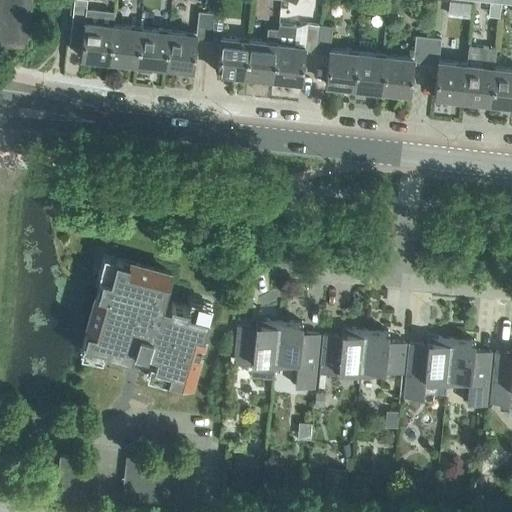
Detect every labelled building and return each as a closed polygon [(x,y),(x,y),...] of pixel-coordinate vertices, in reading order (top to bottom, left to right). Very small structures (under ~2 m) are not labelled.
[(0,0),(0,44),(26,47),(31,0),(0,0)] [(108,60),(112,23),(114,13),(86,10),(86,0),(73,0),(71,25),(83,26),(80,57),(108,60)] [(390,9),(390,0),(380,0),(379,8),(390,9)] [(459,18),(461,2),(450,0),(448,16),(459,18)] [(499,1),(491,0),(490,0),(488,14),(498,15),(499,1)] [(196,38),(208,40),(211,11),(198,10),(196,32),(168,29),(164,66),(192,69),(196,38)] [(245,75),(249,38),(221,35),(223,13),(211,11),(208,40),(220,41),(216,72),(245,75)] [(304,50),(316,52),(319,23),(307,22),(305,44),(294,43),(296,25),(278,23),(278,28),(277,41),(272,78),(301,81),(304,50)] [(136,63),(140,26),(112,23),(108,60),(136,63)] [(353,87),(357,50),(330,47),(332,25),(319,23),(316,52),(328,53),(325,84),(353,87)] [(164,66),(168,29),(140,26),(136,63),(164,66)] [(277,41),(278,28),(267,27),(266,40),(249,38),(245,75),(272,78),(277,41)] [(413,62),(425,64),(428,35),(416,34),(413,56),(385,53),(381,90),(409,93),(413,62)] [(462,99),(466,62),(438,59),(441,37),(428,35),(425,64),(437,65),(434,96),(462,99)] [(494,65),(496,48),(468,45),(466,62),(462,99),(490,102),(494,65)] [(381,90),(385,53),(357,50),(353,87),(381,90)] [(511,67),(494,65),(490,102),(511,104),(511,67)] [(189,383),(208,315),(188,310),(189,306),(171,301),(170,305),(162,302),(171,272),(116,256),(110,277),(102,274),(83,340),(103,346),(102,350),(170,369),(167,377),(189,383)] [(271,363),(275,318),(256,316),(256,319),(255,325),(247,325),(238,324),(234,360),(237,360),(238,362),(240,364),(248,365),(250,364),(252,362),(271,363)] [(319,332),(301,330),(302,321),(275,318),(271,363),(274,364),(296,366),(294,385),(313,387),(319,332)] [(361,373),(365,328),(342,325),(341,334),(324,332),(320,363),(338,365),(337,370),(361,373)] [(405,341),(387,339),(388,330),(365,328),(361,373),(384,375),(384,370),(402,372),(405,341)] [(446,382),(451,337),(428,334),(427,343),(410,341),(404,396),(423,398),(425,379),(446,382)] [(491,350),(473,348),(474,339),(451,337),(446,382),(468,384),(466,402),(485,404),(491,350)] [(511,351),(496,350),(490,401),(509,403),(508,406),(511,406),(511,351)] [(324,392),(316,392),(315,405),(324,406),(324,392)] [(398,411),(388,410),(387,426),(397,427),(398,411)] [(256,488),(259,456),(235,453),(232,485),(256,488)] [(89,457),(63,455),(60,454),(58,468),(88,472),(89,457)] [(154,472),(156,458),(126,455),(124,469),(154,472)] [(184,475),(185,461),(156,458),(154,472),(184,475)] [(87,486),(88,472),(58,468),(57,483),(87,486)] [(153,486),(154,472),(124,469),(123,483),(153,486)] [(182,489),(184,475),(154,472),(153,486),(182,489)] [(345,489),(346,475),(326,473),(325,487),(345,489)] [(286,474),(284,492),(302,494),(304,476),(286,474)] [(437,497),(459,499),(461,483),(438,481),(437,497)] [(85,500),(87,486),(57,483),(55,497),(85,500)] [(151,500),(153,486),(123,483),(121,497),(151,500)] [(181,503),(182,489),(153,486),(151,500),(181,503)] [(401,502),(419,503),(420,487),(402,486),(401,502)] [(511,511),(511,502),(500,502),(498,511),(511,511)]
